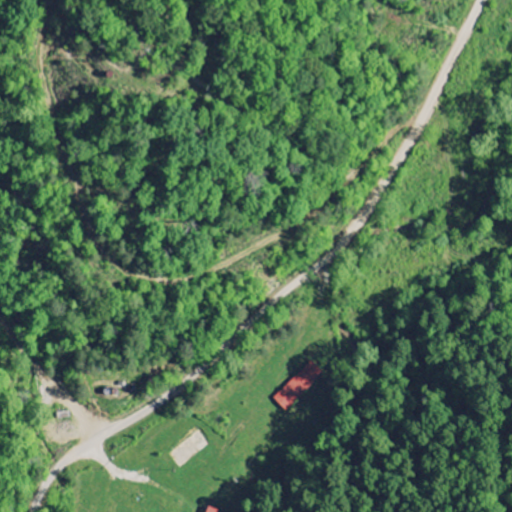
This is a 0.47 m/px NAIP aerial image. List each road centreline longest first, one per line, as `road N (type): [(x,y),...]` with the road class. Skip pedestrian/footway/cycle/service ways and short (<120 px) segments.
road 1 (residential): [(30,511),(63,464),(197,373),(313,260),(397,162),(485,0)]
road 2 (residential): [(78,454),(0,353)]
